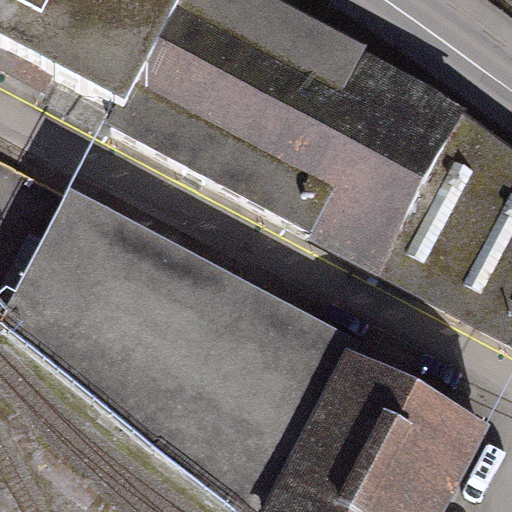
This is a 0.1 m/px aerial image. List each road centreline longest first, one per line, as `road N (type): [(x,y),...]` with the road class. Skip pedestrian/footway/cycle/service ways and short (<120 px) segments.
road 1 (unknown): [(0,133),(186,240),(511,395)]
road 2 (primary): [(511,91),(386,0)]
